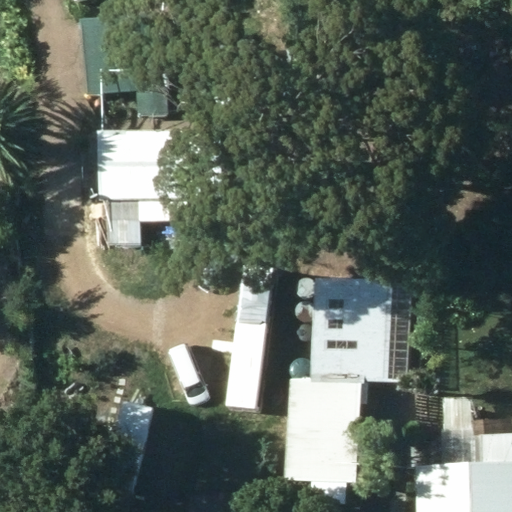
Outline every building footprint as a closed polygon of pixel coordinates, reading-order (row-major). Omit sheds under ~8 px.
[(89,15),(93,96),(175,92),(171,10),(89,15)] [(113,128),(113,244),(148,244),(149,222),(215,221),(215,128),(113,128)] [(88,232),(85,158),(36,160),(39,234),(88,232)] [(365,479),(369,379),(413,381),(418,278),(321,274),(317,376),(298,374),(293,481),(319,481),(319,502),(351,504),(353,479),(365,479)] [(511,511),(511,431),(480,433),(478,399),(450,400),(453,463),(422,466),(424,511),(511,511)] [(2,483),(46,484),(46,452),(34,453),(35,443),(1,442),(2,483)]
